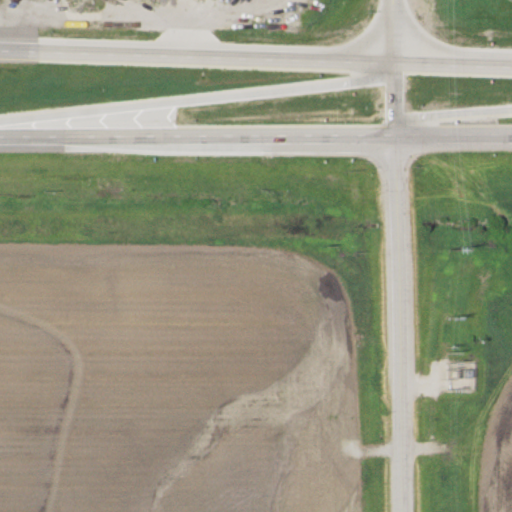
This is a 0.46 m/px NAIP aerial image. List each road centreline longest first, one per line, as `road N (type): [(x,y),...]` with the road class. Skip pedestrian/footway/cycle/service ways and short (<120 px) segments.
road 1 (trunk): [(0,123),(356,81),(392,61)]
road 2 (trunk): [(392,61),(0,51)]
road 3 (trunk): [(0,141),(389,139)]
road 4 (tertiary): [(399,511),(389,139)]
road 5 (trunk): [(511,110),(409,120),(389,139)]
road 6 (trunk): [(389,139),(511,138)]
road 7 (trunk): [(511,63),(392,61)]
